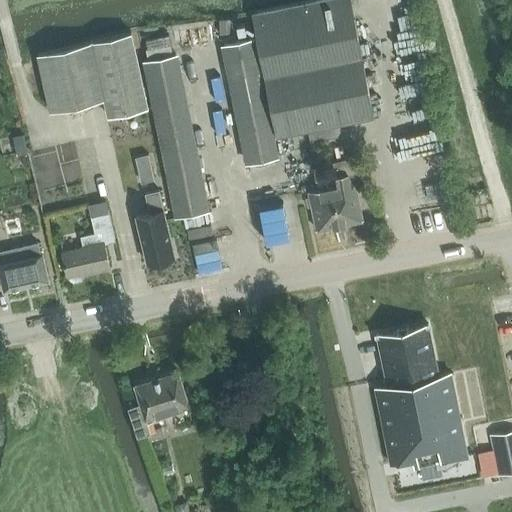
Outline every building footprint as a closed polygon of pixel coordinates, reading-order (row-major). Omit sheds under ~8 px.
[(279,136),(309,129),(311,142),(342,135),(340,122),(375,115),(350,0),(320,0),(254,14),(279,136)] [(37,55),(43,77),(50,111),(105,99),(109,117),(149,107),(131,34),(37,55)] [(172,135),(172,145),(188,144),(187,111),(175,111),(176,123),(152,124),(152,136),(172,135)] [(149,154),(137,157),(140,168),(152,166),(149,154)] [(332,187),(340,226),(363,221),(353,175),(363,172),(360,158),(336,163),(340,185),(332,187)] [(317,231),(340,226),(332,187),(330,187),(326,168),(314,170),(318,190),(309,192),(317,231)] [(110,186),(117,175),(106,169),(99,180),(110,186)] [(150,212),(137,215),(148,262),(172,257),(175,256),(160,190),(146,193),(150,212)] [(106,199),(88,203),(95,232),(99,245),(104,243),(116,241),(106,199)] [(85,248),(64,253),(69,276),(70,276),(71,279),(74,281),(82,279),(84,276),(84,273),(110,267),(104,243),(99,245),(95,232),(82,235),(85,248)] [(57,249),(75,245),(72,233),(54,237),(57,249)] [(41,255),(38,244),(0,252),(0,269),(5,291),(50,281),(44,255),(41,255)] [(391,465),(414,460),(415,468),(469,457),(452,372),(440,374),(430,323),(378,334),(388,384),(376,387),(391,465)] [(147,419),(190,405),(179,371),(135,385),(142,405),(130,409),(138,437),(152,432),(151,431),(147,419)] [(148,433),(151,442),(165,437),(162,428),(156,430),(151,431),(152,432),(148,433)] [(511,472),(511,432),(492,436),(500,475),(511,472)] [(452,465),(453,479),(480,478),(479,464),(452,465)] [(176,511),(190,511),(188,501),(175,504),(176,511)]
